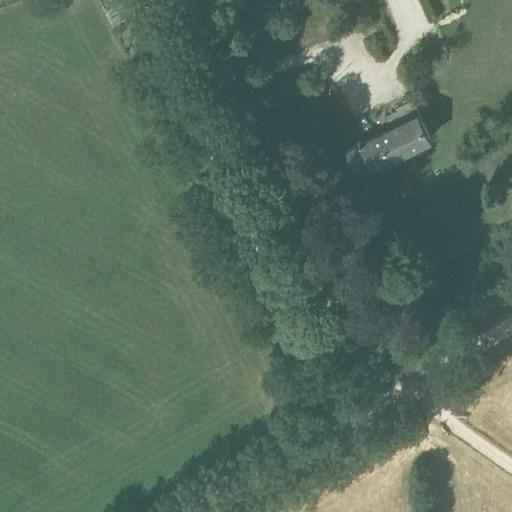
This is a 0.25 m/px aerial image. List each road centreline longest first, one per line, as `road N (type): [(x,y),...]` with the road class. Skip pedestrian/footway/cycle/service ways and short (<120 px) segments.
road 1 (track): [(347,419),(198,112)]
road 2 (track): [(192,511),(347,419)]
road 3 (track): [(511,461),(409,387)]
road 4 (track): [(409,387),(511,324)]
